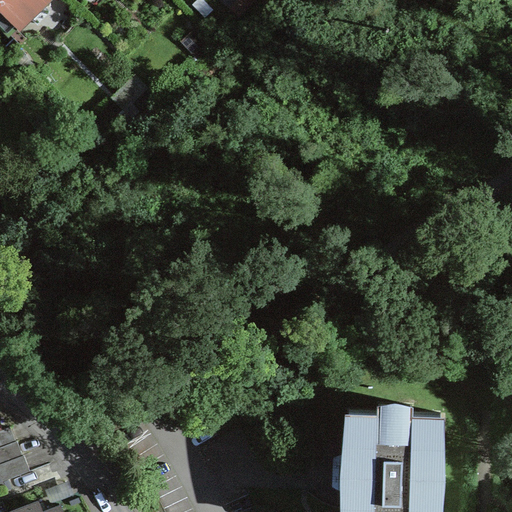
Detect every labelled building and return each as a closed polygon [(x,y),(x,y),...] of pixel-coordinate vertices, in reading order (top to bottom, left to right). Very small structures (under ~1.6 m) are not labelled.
[(0,0),(0,6),(2,9),(0,10),(0,22),(11,34),(46,0),(0,0)] [(0,10),(2,9),(0,6),(0,42),(1,44),(11,34),(0,22),(0,10)] [(346,492),(345,511),(437,511),(438,496),(433,495),(434,455),(439,455),(440,413),(412,412),(412,406),(380,405),(379,412),(350,411),(348,452),(353,452),(352,492),(346,492)] [(4,428),(0,429),(0,447),(16,441),(10,425),(4,428)] [(16,441),(0,447),(0,464),(23,455),(17,440),(16,441)] [(23,455),(0,464),(0,472),(3,480),(30,469),(24,455),(23,455)] [(39,501),(11,511),(63,511),(60,503),(59,504),(60,506),(45,511),(42,511),(39,503),(40,503),(39,501)]
